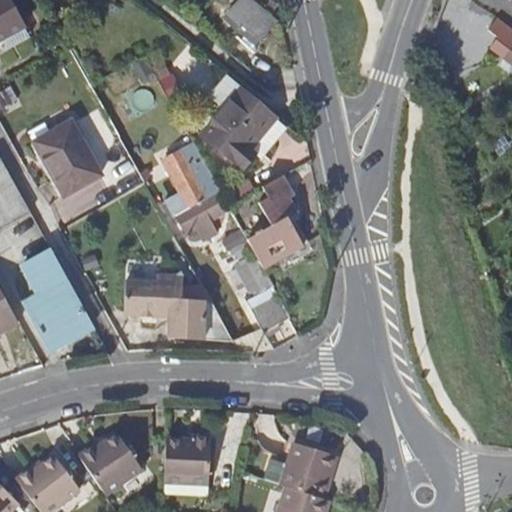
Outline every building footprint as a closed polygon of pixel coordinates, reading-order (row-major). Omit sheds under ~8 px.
[(0,0),(0,40),(24,28),(8,0),(0,0)] [(255,45),(277,21),(250,0),(239,0),(225,18),(255,45)] [(129,66),(145,58),(125,21),(109,30),(129,66)] [(511,47),(503,59),(511,65),(511,47)] [(511,75),(511,65),(503,59),(498,65),(511,75)] [(240,90),(201,134),(240,169),(253,154),(248,149),(274,119),(240,90)] [(34,143),(63,196),(100,175),(70,122),(34,143)] [(215,216),(226,210),(215,192),(208,196),(195,173),(184,154),(182,150),(162,160),(181,193),(183,192),(190,206),(175,214),(186,233),(196,227),(203,239),(222,228),(215,216)] [(189,152),(184,154),(195,173),(199,170),(189,152)] [(0,229),(30,214),(0,158),(0,229)] [(280,176),(240,196),(253,219),(248,222),(258,238),(248,243),(256,257),(262,269),(303,247),(288,220),(295,216),(287,201),(292,198),(280,176)] [(63,272),(50,250),(22,267),(37,296),(23,304),(48,348),(91,324),(63,272)] [(243,299),(245,302),(272,287),(262,269),(256,257),(231,271),(246,297),(243,299)] [(168,339),(233,342),(210,301),(203,288),(184,289),(185,277),(183,274),(178,276),(158,276),(158,284),(127,283),(127,313),(139,313),(142,318),(152,318),(155,314),(168,314),(168,339)] [(289,318),(272,287),(245,302),(262,333),(289,318)] [(0,333),(18,323),(0,290),(0,333)] [(76,455),(103,493),(140,466),(115,432),(94,447),(92,443),(76,455)] [(165,439),(162,492),(207,494),(210,438),(191,437),(191,440),(165,439)] [(261,476),(283,483),(324,497),(329,479),(325,477),(332,453),(292,440),(285,460),(268,454),(261,476)] [(15,479),(39,511),(47,511),(79,489),(53,455),(33,470),(31,467),(15,479)] [(324,497),(283,483),(273,511),(323,511),(328,498),(324,497)] [(0,511),(7,511),(16,503),(0,486),(0,511)]
